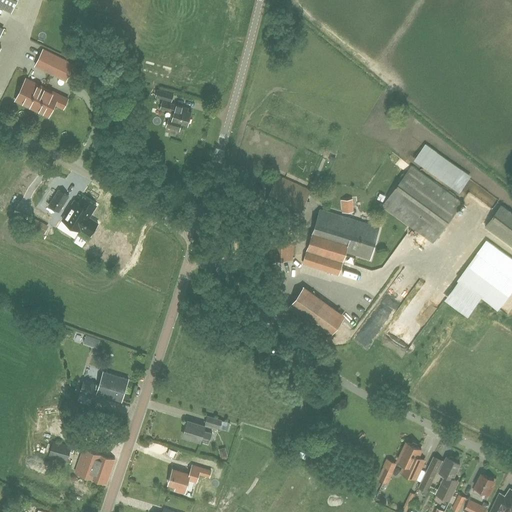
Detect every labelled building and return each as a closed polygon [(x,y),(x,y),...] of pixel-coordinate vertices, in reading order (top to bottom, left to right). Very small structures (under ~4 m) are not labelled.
[(0,0),(0,5),(12,12),(17,0),(0,0)] [(43,49),(35,65),(51,73),(59,56),(43,49)] [(59,56),(51,73),(67,80),(74,64),(59,56)] [(34,109),(45,87),(26,78),(15,100),(34,109)] [(45,87),(34,109),(49,116),(55,103),(64,108),(68,99),(45,87)] [(177,119),(177,124),(192,124),(192,113),(189,113),(189,108),(189,95),(177,95),(169,94),(169,97),(169,107),(170,107),(170,114),(169,114),(168,119),(177,119)] [(383,205),(433,242),(462,202),(412,165),(383,205)] [(266,202),(299,217),(311,190),(278,175),(266,202)] [(49,205),(60,212),(70,196),(68,194),(58,189),(49,205)] [(75,200),(65,215),(63,220),(75,228),(83,214),(88,218),(96,205),(84,197),(80,203),(75,200)] [(485,226),(511,245),(511,211),(502,204),(485,226)] [(303,263),(339,274),(346,251),(370,259),(380,227),(320,209),(303,263)] [(30,225),(35,227),(34,228),(45,234),(49,226),(38,220),(38,221),(34,219),(30,225)] [(270,258),(293,259),(293,240),(271,239),(270,258)] [(203,292),(206,303),(215,300),(212,289),(203,292)] [(101,339),(87,334),(84,342),(98,348),(101,339)] [(260,345),(266,351),(271,345),(265,339),(260,345)] [(99,385),(84,380),(77,401),(90,405),(95,389),(98,390),(97,393),(123,401),(129,379),(103,371),(99,385)] [(220,428),(229,430),(231,422),(222,420),(223,419),(207,415),(205,424),(220,428)] [(212,433),(204,430),(205,426),(188,421),(184,435),(201,440),(202,437),(211,439),(212,433)] [(104,435),(100,424),(87,428),(90,439),(104,435)] [(72,446),(54,441),(49,456),(67,461),(72,446)] [(314,449),(298,442),(292,453),(309,461),(314,449)] [(402,472),(416,478),(424,459),(418,456),(421,448),(417,446),(417,444),(413,442),(411,444),(407,442),(398,461),(405,464),(402,472)] [(219,449),(221,459),(228,457),(226,447),(219,449)] [(108,483),(116,459),(84,448),(76,472),(108,483)] [(442,460),(433,456),(419,487),(427,491),(442,460)] [(437,494),(450,500),(459,481),(453,478),(460,463),(455,460),(455,458),(450,456),(449,457),(448,457),(448,458),(446,457),(439,472),(446,475),(437,494)] [(379,480),(389,484),(398,463),(386,458),(383,466),(385,467),(379,480)] [(185,492),(186,488),(189,479),(197,481),(199,473),(210,476),(211,470),(193,465),(190,474),(173,469),(169,483),(177,486),(176,490),(185,492)] [(482,490),(489,494),(493,485),(492,484),(494,479),(482,473),(475,487),(476,487),(474,491),(480,494),(482,490)] [(511,511),(511,502),(511,501),(511,489),(510,488),(505,496),(499,493),(499,492),(489,511),(501,511),(503,509),(508,511),(511,511)] [(458,511),(464,496),(459,494),(452,509),(458,511)] [(464,510),(467,511),(486,511),(489,505),(490,504),(484,501),(482,504),(469,498),(464,510)]
